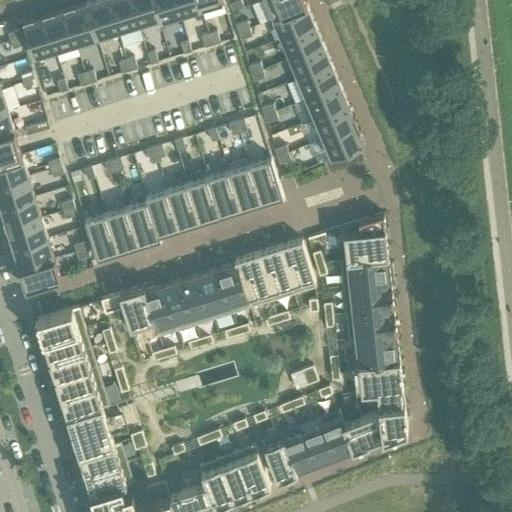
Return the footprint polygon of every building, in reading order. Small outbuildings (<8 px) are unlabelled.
[(118,30),(108,0),(91,0),(86,2),(97,36),(118,30)] [(130,0),(108,0),(118,30),(138,23),(130,0)] [(130,0),(138,23),(158,17),(159,21),(161,21),(154,0),(130,0)] [(176,0),(154,0),(161,21),(181,14),(176,0)] [(198,0),(176,0),(181,14),(201,8),(198,0)] [(241,0),(236,0),(230,3),(233,10),(244,6),(241,0)] [(258,0),(252,3),(260,22),(273,17),(307,4),(304,0),(258,0)] [(66,8),(76,43),(97,36),(86,2),(66,8)] [(307,4),(273,17),(281,37),(315,23),(307,4)] [(56,49),(76,43),(66,8),(45,15),(56,49)] [(34,56),(56,49),(45,15),(23,21),(34,56)] [(247,19),(236,23),(238,30),(250,27),(247,19)] [(315,23),(281,37),(290,57),(323,43),(315,23)] [(250,27),(238,30),(240,38),(252,34),(250,27)] [(20,28),(8,32),(10,39),(22,36),(20,28)] [(217,29),(209,32),(213,43),(220,41),(217,29)] [(209,32),(201,34),(205,46),(213,43),(209,32)] [(22,36),(10,39),(13,47),(24,43),(22,36)] [(188,38),(180,41),(184,52),(192,50),(188,38)] [(290,57),(298,77),(331,63),(323,43),(290,57)] [(155,49),(147,51),(151,63),(158,60),(155,49)] [(134,55),(126,57),(130,69),(138,67),(134,55)] [(126,57),(119,60),(122,71),(130,69),(126,57)] [(260,61),(249,64),(251,72),(263,68),(260,61)] [(331,63),(298,77),(306,97),(340,83),(331,63)] [(93,68),(85,70),(89,82),(96,80),(93,68)] [(263,68),(251,72),(253,80),(265,76),(263,68)] [(32,69),(21,73),(23,80),(35,77),(32,69)] [(85,70),(77,73),(81,84),(89,82),(85,70)] [(35,77),(23,80),(25,88),(37,85),(35,77)] [(65,77),(57,79),(60,91),(68,88),(65,77)] [(306,97),(315,117),(348,103),(340,83),(306,97)] [(2,87),(0,87),(0,110),(8,108),(19,104),(13,84),(2,88),(2,87)] [(273,102),(262,106),(264,113),(276,110),(273,102)] [(315,117),(323,137),(356,123),(348,103),(315,117)] [(8,108),(0,110),(0,131),(14,128),(13,124),(8,108)] [(276,110),(264,113),(266,121),(278,117),(276,110)] [(244,117),(236,119),(240,131),(248,129),(244,117)] [(48,119),(36,122),(39,130),(50,126),(48,119)] [(236,119),(229,122),(232,133),(240,131),(236,119)] [(36,122),(25,126),(27,134),(39,130),(36,122)] [(323,137),(310,142),(318,162),(331,157),(332,157),(365,143),(359,130),(361,129),(360,128),(359,128),(356,123),(323,137)] [(216,126),(208,128),(211,140),(219,137),(216,126)] [(14,128),(0,131),(0,161),(23,155),(22,152),(17,136),(14,127),(14,128)] [(182,136),(174,139),(178,150),(186,148),(182,136)] [(162,143),(154,145),(157,157),(165,154),(162,143)] [(286,143),(275,147),(277,155),(289,151),(286,143)] [(154,145),(146,147),(150,159),(157,157),(154,145)] [(289,151),(277,155),(277,156),(279,162),(291,159),(289,151)] [(0,161),(0,183),(29,175),(23,155),(0,161)] [(60,156),(48,160),(50,168),(62,164),(60,156)] [(120,156),(113,158),(116,170),(124,167),(120,156)] [(271,156),(250,162),(262,202),(284,195),(271,156)] [(113,158),(105,160),(108,172),(116,170),(113,158)] [(229,169),(241,209),(262,202),(250,162),(229,169)] [(62,164),(50,168),(53,175),(64,172),(62,164)] [(92,164),(84,167),(88,178),(95,176),(92,165),(92,164)] [(70,171),(73,181),(81,179),(78,169),(70,171)] [(208,175),(221,215),(241,209),(229,169),(208,175)] [(29,175),(0,183),(0,204),(1,206),(35,195),(29,175)] [(200,221),(221,215),(208,175),(188,182),(200,221)] [(200,221),(188,182),(167,188),(180,228),(200,221)] [(147,199),(160,238),(161,238),(160,234),(180,228),(167,188),(147,195),(146,195),(147,199)] [(1,206),(7,227),(42,216),(35,195),(1,206)] [(72,198),(61,201),(63,209),(75,206),(72,198)] [(147,199),(127,205),(139,245),(160,238),(147,199)] [(139,245),(127,205),(106,211),(119,251),(139,245)] [(75,206),(63,209),(66,217),(77,213),(75,206)] [(119,251),(106,211),(85,218),(97,258),(119,251)] [(360,229),(344,231),(347,257),(347,258),(388,253),(384,212),(359,220),(360,229)] [(14,247),(48,236),(42,216),(7,227),(14,247)] [(48,236),(14,247),(20,267),(54,256),(48,236)] [(314,277),(303,240),(302,238),(279,245),(294,291),(316,285),(315,279),(314,277)] [(85,239),(74,243),(76,250),(88,247),(85,239)] [(272,298),(294,291),(279,245),(258,252),(272,298)] [(88,247),(76,250),(79,258),(90,254),(88,247)] [(320,249),(313,251),(316,263),(324,260),(320,249)] [(236,258),(250,305),(251,305),(272,298),(257,252),(236,258)] [(340,262),(343,285),(391,280),(391,279),(394,278),(394,277),(392,262),(389,263),(388,253),(347,258),(347,257),(340,258),(340,262)] [(54,256),(20,267),(26,287),(61,276),(60,275),(54,256)] [(218,266),(232,311),(250,305),(236,258),(235,259),(235,261),(218,266)] [(324,260),(316,263),(320,274),(327,272),(324,260)] [(214,316),(232,311),(218,266),(200,272),(214,316)] [(197,322),(214,316),(200,272),(199,272),(182,278),(195,322),(197,322)] [(163,284),(177,328),(195,322),(182,278),(181,278),(163,284)] [(343,285),(346,311),(394,306),(391,280),(343,285)] [(103,405),(68,416),(70,422),(72,429),(76,442),(80,454),(115,443),(114,441),(112,433),(117,431),(120,439),(121,439),(128,460),(134,480),(92,493),(96,508),(93,509),(94,511),(199,511),(204,510),(203,509),(216,504),(207,481),(206,482),(199,463),(201,463),(198,454),(167,355),(166,355),(163,348),(164,347),(160,333),(158,334),(155,326),(156,326),(145,289),(146,289),(145,285),(144,284),(120,292),(101,298),(92,300),(79,304),(79,305),(85,325),(86,326),(91,344),(92,345),(98,364),(98,366),(104,383),(110,403),(103,405)] [(160,333),(177,328),(163,284),(146,289),(145,289),(156,326),(155,326),(158,334),(160,333)] [(317,297),(309,298),(310,310),(318,309),(317,297)] [(332,301),(324,302),(325,313),(333,313),(332,301)] [(38,321),(35,322),(38,331),(41,330),(41,332),(42,332),(43,336),(42,336),(43,338),(43,337),(43,338),(85,325),(79,304),(37,317),(38,321)] [(356,338),(356,337),(397,332),(394,306),(346,311),(346,318),(348,335),(349,339),(356,338)] [(288,309),(276,312),(279,320),(290,316),(288,309)] [(276,312),(265,316),(266,321),(267,324),(279,320),(276,312)] [(333,313),(325,313),(327,325),(334,324),(333,313)] [(248,321),(236,325),(239,332),(250,329),(248,321)] [(85,325),(43,338),(49,357),(91,344),(85,325)] [(236,325),(225,329),(227,336),(239,332),(236,325)] [(397,332),(356,337),(359,363),(400,358),(397,332)] [(211,333),(200,336),(202,344),(214,340),(211,333)] [(200,336),(188,340),(191,347),(202,344),(200,336)] [(91,344),(49,357),(56,377),(98,364),(91,344)] [(163,348),(166,355),(167,355),(177,352),(175,344),(164,347),(163,348)] [(337,353),(330,354),(331,366),(339,365),(337,353)] [(362,390),(377,389),(403,386),(400,358),(359,363),(362,390)] [(56,378),(53,378),(56,387),(58,386),(62,396),(104,383),(98,364),(56,377),(56,378)] [(313,364),(302,368),(305,375),(316,371),(313,364)] [(340,377),(339,365),(331,366),(332,378),(340,377)] [(302,368),(291,372),(293,380),(305,375),(302,368)] [(316,371),(305,375),(308,383),(319,378),(316,371)] [(308,383),(305,375),(293,380),(296,387),(308,383)] [(62,396),(68,416),(103,405),(110,403),(104,383),(62,396)] [(318,388),(321,395),(332,391),(329,384),(318,388)] [(380,408),(384,436),(408,427),(405,400),(403,386),(377,389),(380,408)] [(291,399),(294,406),(305,402),(302,395),(291,399)] [(282,411),(294,406),(291,399),(280,403),(282,411)] [(338,407),(319,414),(335,456),(336,455),(353,448),(355,448),(345,422),(338,407)] [(369,442),(383,437),(384,436),(380,408),(345,422),(355,448),(369,442)] [(264,409),(253,413),(256,421),(267,416),(264,409)] [(319,414),(300,422),(316,463),(335,456),(319,414)] [(245,417),(234,421),(236,428),(248,424),(245,417)] [(300,422),(281,429),(297,470),(316,463),(300,422)] [(219,427),(208,431),(211,439),(222,434),(219,427)] [(281,429),(262,437),(278,478),(297,470),(281,429)] [(208,431),(197,436),(200,443),(211,439),(208,431)] [(115,443),(80,454),(86,473),(128,460),(121,439),(114,441),(115,443)] [(255,442),(236,449),(252,490),(258,487),(259,489),(269,485),(268,484),(270,483),(255,442)] [(236,449),(218,456),(234,497),(252,490),(236,449)] [(218,456),(201,463),(199,463),(206,480),(206,482),(207,481),(213,496),(216,504),(234,497),(218,456)] [(86,473),(92,493),(123,483),(134,480),(128,460),(86,473)]
